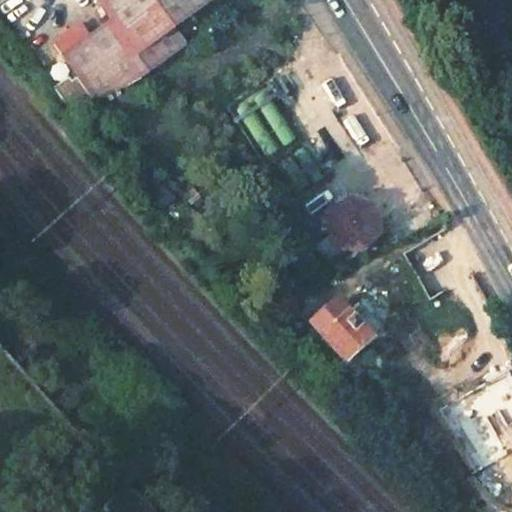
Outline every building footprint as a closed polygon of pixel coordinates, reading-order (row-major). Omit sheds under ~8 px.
[(93,0),(98,6),(108,20),(133,55),(136,53),(156,38),(167,53),(181,44),(169,29),(206,2),(204,0),(93,0)] [(98,6),(76,22),(86,36),(108,20),(98,6)] [(76,22),(49,42),(83,90),(89,99),(142,71),(167,53),(156,38),(136,53),(133,55),(108,20),(86,36),(76,22)] [(268,84),(230,109),(267,166),(275,161),(298,198),(329,179),(268,84)] [(332,214),(331,234),(339,250),(367,256),(386,237),(381,209),(353,199),(332,214)] [(445,228),(422,240),(439,272),(463,259),(445,228)] [(342,310),(319,333),(345,360),(368,337),(342,310)]
